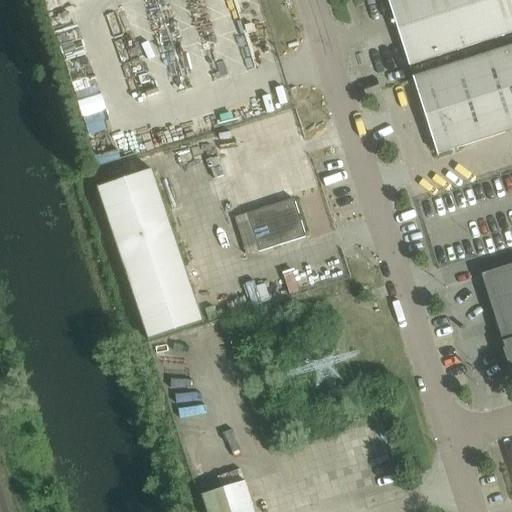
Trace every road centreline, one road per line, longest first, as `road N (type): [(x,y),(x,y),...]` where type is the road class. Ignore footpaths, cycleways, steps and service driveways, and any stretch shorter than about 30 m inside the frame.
road 1 (unclassified): [(455,438),(310,0)]
road 2 (unknown): [(97,0),(97,36),(111,70),(129,93),(147,100),(328,54)]
